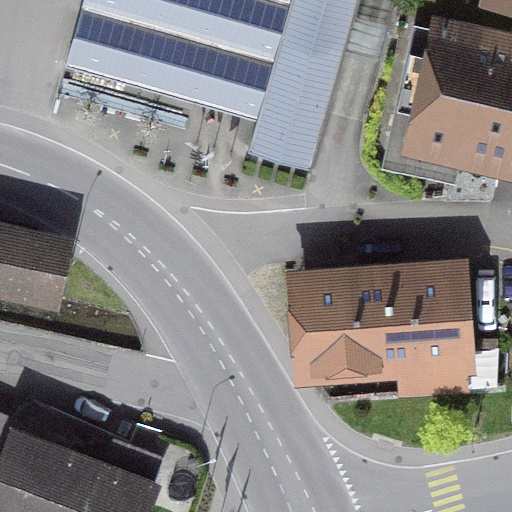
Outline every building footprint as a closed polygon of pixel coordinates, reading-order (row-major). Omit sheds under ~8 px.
[(248,148),(309,165),(311,169),(358,0),(83,0),(82,6),(273,61),(248,148)] [(511,159),(511,0),(496,0),(511,3),(511,47),(418,26),(391,132),(511,159)] [(0,284),(52,296),(62,249),(34,243),(36,235),(0,227),(0,284)] [(464,386),(457,268),(446,269),(447,277),(302,286),(308,363),(319,362),(321,395),(464,386)] [(122,455),(115,473),(16,437),(20,425),(0,417),(0,511),(140,511),(157,468),(122,455)]
